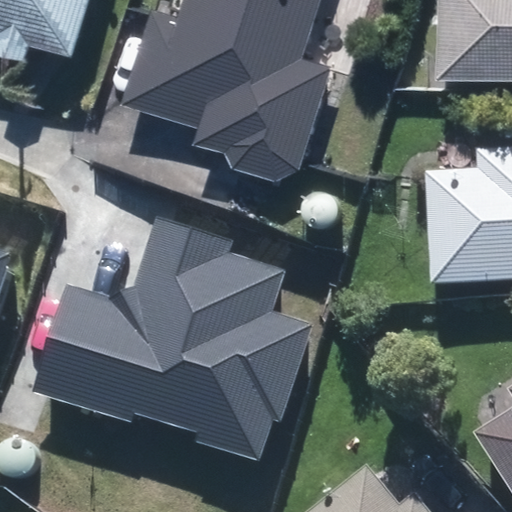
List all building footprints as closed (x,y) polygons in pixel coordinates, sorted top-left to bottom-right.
[(0,0),(0,24),(7,26),(1,42),(38,54),(43,37),(83,49),(98,0),(0,0)] [(194,0),(189,21),(157,12),(135,104),(208,122),(203,141),(238,149),(239,152),(241,154),(242,156),(243,158),(245,160),(247,161),(248,163),(250,164),(252,166),(254,168),(256,169),(258,170),(261,171),(263,172),(265,173),(268,173),(270,174),(272,174),(275,175),(277,175),(280,175),(282,175),(285,175),(287,174),(289,174),(292,173),(294,173),(296,172),(299,171),(301,170),(303,169),(305,167),(307,166),(309,164),(311,163),(338,66),(311,59),(326,0),(194,0)] [(511,0),(448,0),(444,75),(511,77),(511,0)] [(511,162),(488,161),(488,178),(442,176),(438,285),(511,287),(511,162)] [(72,285),(39,388),(138,420),(142,409),(204,429),(201,437),(274,461),(318,326),(271,311),(286,266),(234,249),(238,238),(162,214),(132,304),(72,285)] [(0,309),(16,264),(0,258),(0,309)] [(511,425),(488,442),(511,477),(511,425)] [(411,509),(380,471),(328,511),(431,511),(422,500),(411,509)]
